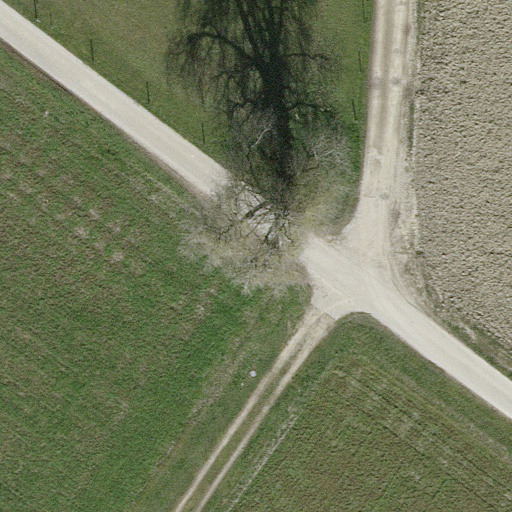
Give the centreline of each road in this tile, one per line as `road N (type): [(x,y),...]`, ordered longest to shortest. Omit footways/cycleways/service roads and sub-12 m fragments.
road 1 (unclassified): [(511,408),(0,18)]
road 2 (track): [(393,0),(380,194),(348,284)]
road 3 (track): [(193,511),(348,284)]
